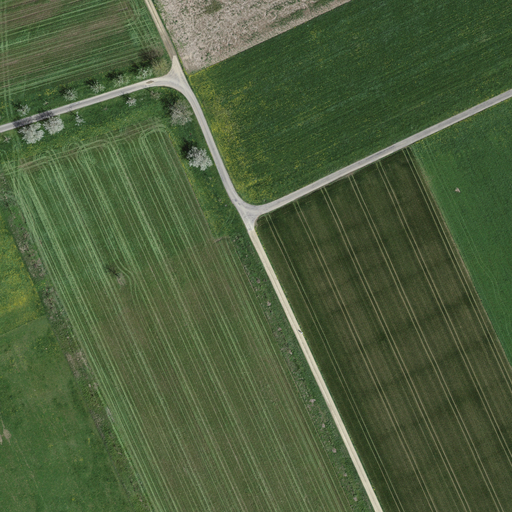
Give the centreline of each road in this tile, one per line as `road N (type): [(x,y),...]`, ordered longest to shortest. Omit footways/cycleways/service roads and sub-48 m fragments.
road 1 (unclassified): [(244,217),(379,511)]
road 2 (unclassified): [(244,217),(511,91)]
road 3 (unclassified): [(148,0),(244,217)]
